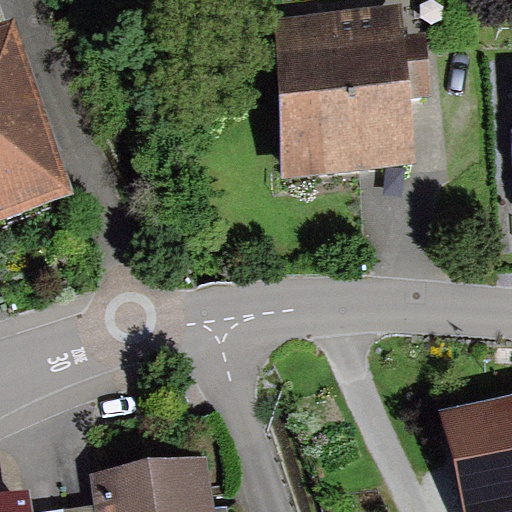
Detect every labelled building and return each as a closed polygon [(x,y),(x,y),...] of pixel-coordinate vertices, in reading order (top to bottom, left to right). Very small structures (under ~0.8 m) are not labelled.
[(277,15),(290,172),(413,162),(400,5),(277,15)] [(0,16),(0,221),(76,197),(16,12),(0,16)] [(511,511),(511,393),(442,410),(466,511),(511,511)] [(213,511),(206,458),(91,475),(95,505),(64,510),(63,511),(213,511)] [(0,511),(63,511),(64,510),(41,511),(32,511),(29,491),(0,494),(0,511)]
